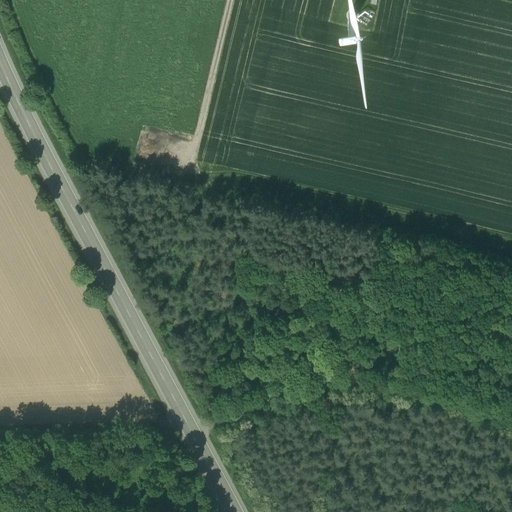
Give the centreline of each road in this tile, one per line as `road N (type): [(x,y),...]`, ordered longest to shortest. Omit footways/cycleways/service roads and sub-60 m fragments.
road 1 (primary): [(235,511),(0,64)]
road 2 (track): [(511,417),(353,378),(225,421),(187,422)]
road 3 (track): [(0,423),(187,422)]
road 4 (track): [(230,0),(189,171)]
